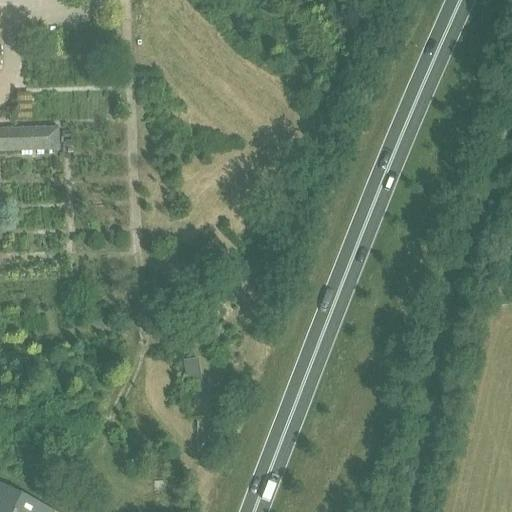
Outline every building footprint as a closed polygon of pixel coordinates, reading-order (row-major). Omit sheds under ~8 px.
[(22,93),(23,107),(35,106),(34,92),(22,93)] [(0,129),(0,153),(60,152),(60,128),(0,129)] [(236,267),(236,248),(216,247),(215,267),(236,267)] [(213,319),(200,326),(207,337),(219,330),(213,319)] [(198,359),(184,362),(188,385),(202,383),(198,359)] [(209,392),(193,394),(195,412),(211,410),(209,392)] [(0,511),(54,511),(0,484),(0,511)]
